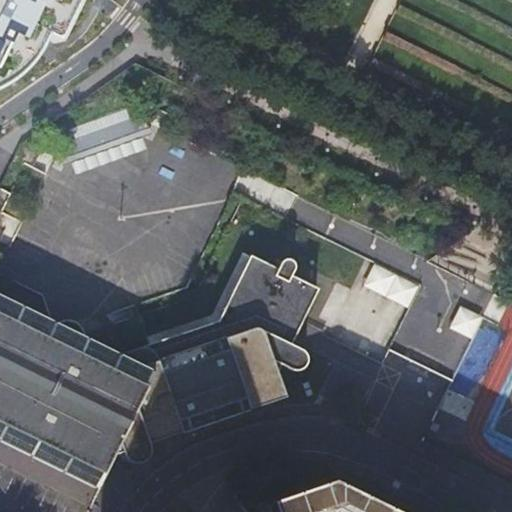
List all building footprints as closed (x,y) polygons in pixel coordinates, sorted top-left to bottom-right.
[(0,0),(0,87),(11,82),(28,65),(45,37),(32,30),(38,19),(62,31),(77,0),(0,0)] [(137,123),(129,100),(47,127),(54,150),(51,151),(54,159),(62,156),(66,167),(138,144),(134,133),(143,130),(140,122),(137,123)] [(0,422),(100,471),(107,456),(120,452),(123,458),(127,461),(134,463),(139,462),(143,459),(146,455),(147,451),(146,443),(282,399),(275,375),(279,366),(289,371),(295,372),(300,370),(303,366),(305,360),(303,354),(301,353),(289,346),(316,290),(289,277),(291,269),(290,264),(287,259),(283,256),(277,254),(275,254),(269,255),(264,258),(260,263),(226,247),(196,311),(131,332),(133,340),(102,350),(0,301),(0,422)] [(406,309),(417,287),(373,264),(361,286),(406,309)] [(464,420),(511,443),(511,321),(507,332),(511,335),(511,403),(480,387),(464,420)] [(447,390),(469,400),(480,378),(458,367),(447,390)] [(386,511),(325,482),(264,504),(266,511),(386,511)]
